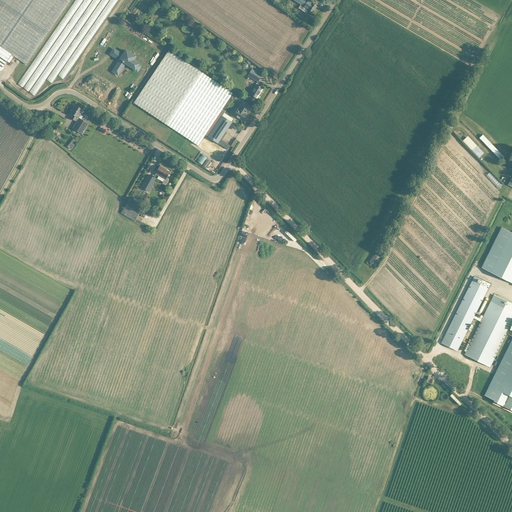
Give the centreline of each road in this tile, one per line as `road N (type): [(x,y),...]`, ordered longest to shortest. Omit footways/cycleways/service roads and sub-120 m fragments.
road 1 (track): [(231,164),(511,447)]
road 2 (unclassified): [(217,180),(72,90),(56,92),(41,113),(0,84)]
road 3 (unclassified): [(217,180),(336,0)]
road 4 (unknown): [(434,344),(472,271),(511,289)]
